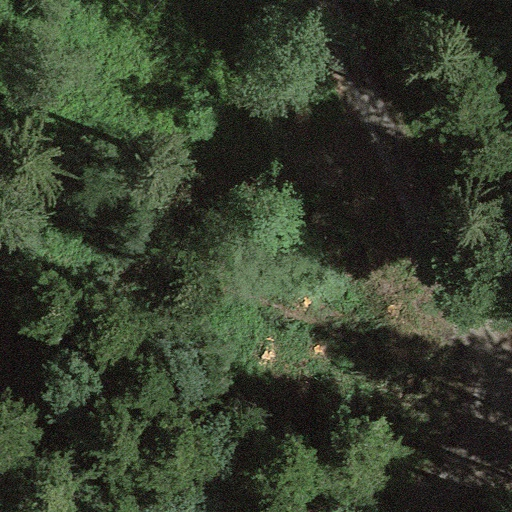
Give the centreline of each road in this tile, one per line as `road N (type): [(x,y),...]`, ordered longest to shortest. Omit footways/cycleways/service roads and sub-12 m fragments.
road 1 (track): [(511,389),(381,127),(333,0)]
road 2 (track): [(390,507),(511,466)]
